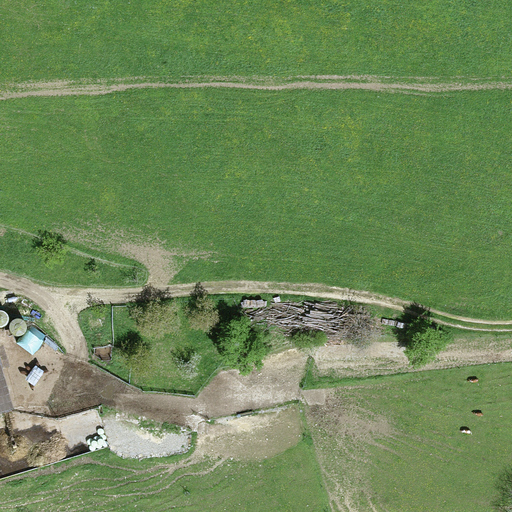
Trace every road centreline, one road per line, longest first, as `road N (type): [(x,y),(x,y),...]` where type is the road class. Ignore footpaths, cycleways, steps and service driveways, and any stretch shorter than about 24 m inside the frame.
road 1 (track): [(0,282),(45,294),(327,291),(442,319),(511,322)]
road 2 (track): [(0,82),(285,80),(511,90)]
